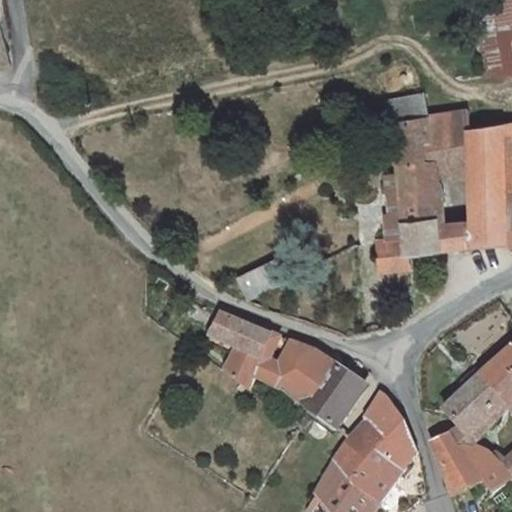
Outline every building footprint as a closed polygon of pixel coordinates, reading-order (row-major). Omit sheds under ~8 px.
[(9,0),(0,0),(0,78),(20,75),(9,0)] [(511,0),(471,0),(484,80),(511,75),(511,0)] [(399,120),(439,115),(437,92),(396,100),(399,120)] [(511,240),(511,148),(510,125),(473,128),(472,111),(439,115),(399,120),(405,176),(413,252),(455,247),(452,212),(450,199),(470,198),(472,210),(477,244),(511,240)] [(397,243),(381,245),(382,256),(413,252),(405,176),(396,178),(400,215),(394,215),(397,243)] [(450,199),(452,212),(472,210),(470,198),(450,199)] [(416,274),(413,252),(382,256),(384,277),(416,274)] [(253,296),(298,279),(289,254),(244,273),(253,296)] [(263,379),(288,393),(316,406),(342,360),(307,346),(293,374),(259,357),(271,331),(227,309),(214,332),(240,346),(228,368),(257,389),(260,384),(263,379)] [(259,357),(293,374),(307,346),(271,331),(259,357)] [(511,351),(489,372),(511,399),(511,351)] [(344,425),(375,378),(361,368),(342,360),(316,406),(326,412),(344,425)] [(477,446),(486,440),(511,415),(511,399),(489,372),(453,404),(464,424),(453,432),(438,443),(457,501),(489,481),(498,491),(511,482),(511,465),(506,457),(489,468),(477,446)] [(368,413),(373,420),(389,438),(362,477),(387,506),(417,461),(423,459),(411,418),(385,389),(368,413)] [(362,477),(389,438),(373,420),(356,434),(343,460),(362,477)] [(506,457),(500,451),(486,440),(477,446),(489,468),(506,457)] [(511,440),(500,451),(506,457),(511,465),(511,440)] [(362,477),(343,460),(323,498),(336,511),(382,511),(387,506),(362,477)]
